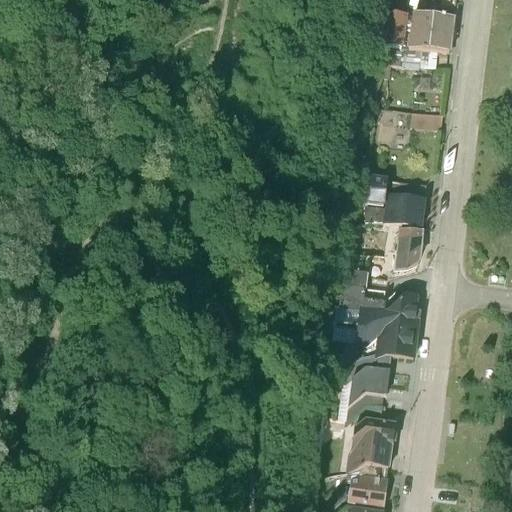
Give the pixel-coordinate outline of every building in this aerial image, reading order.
[(408,0),(407,14),(384,11),(376,41),(386,44),(389,30),(424,35),(425,33),(440,35),(442,18),(411,15),(413,0),(408,0)] [(407,14),(408,0),(385,0),(384,11),(407,14)] [(413,0),(411,15),(442,18),(454,19),(456,0),(413,0)] [(416,79),(414,93),(447,97),(449,83),(416,79)] [(365,170),(369,170),(388,172),(391,148),(391,146),(369,143),(365,170)] [(369,170),(369,188),(369,191),(387,191),(390,163),(428,168),(430,153),(391,148),(388,172),(369,170)] [(390,163),(387,191),(426,196),(430,168),(428,168),(390,163)] [(403,198),(398,241),(421,245),(426,201),(403,198)] [(370,244),(371,236),(373,221),(355,219),(353,242),(370,244)] [(371,236),(370,244),(383,246),(384,238),(371,236)] [(379,321),(377,339),(379,340),(382,341),(392,344),(415,347),(418,326),(419,321),(422,300),(417,299),(419,285),(394,282),(395,270),(388,269),(389,261),(349,255),(346,277),(356,278),(351,317),(379,321)] [(353,355),(390,359),(392,344),(382,341),(379,340),(377,339),(347,336),(345,354),(353,355)] [(390,359),(353,355),(350,381),(341,380),(339,392),(346,393),(356,390),(361,389),(385,388),(386,386),(390,359)] [(356,390),(346,393),(345,406),(354,407),(348,454),(352,454),(367,454),(389,457),(395,412),(380,410),(380,407),(395,409),(397,409),(400,390),(398,390),(385,388),(361,389),(356,390)] [(367,454),(352,454),(347,491),(384,496),(389,457),(367,454)] [(351,499),(349,511),(376,511),(378,503),(351,499)]
